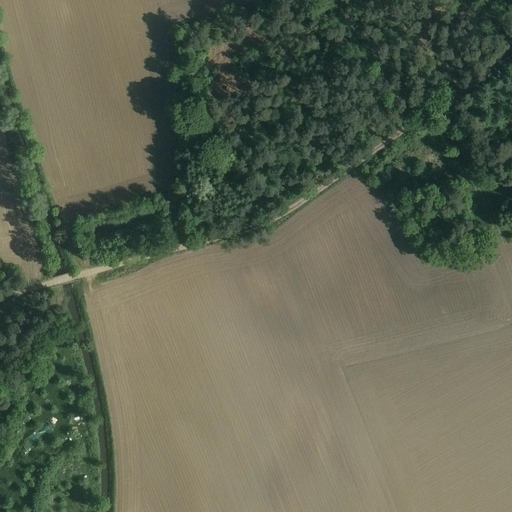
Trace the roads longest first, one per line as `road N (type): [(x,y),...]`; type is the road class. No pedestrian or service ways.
road 1 (track): [(511,54),(270,216),(0,297)]
road 2 (track): [(439,103),(509,252)]
